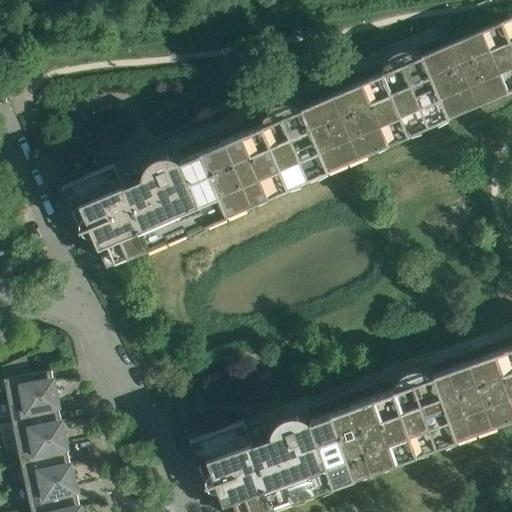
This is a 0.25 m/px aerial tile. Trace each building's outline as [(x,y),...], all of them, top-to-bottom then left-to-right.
[(511,15),(421,55),(411,59),(407,51),(408,50),(404,50),(401,50),(398,51),(396,52),(393,53),(391,54),(389,56),(387,59),(388,59),(391,67),(291,111),(287,102),(288,101),(284,101),(282,101),(279,102),(277,102),(273,105),(271,106),(269,108),(267,110),(268,111),(271,119),(184,156),(171,162),(167,153),(168,152),(165,152),(162,152),(158,153),(156,154),(153,156),(151,157),(148,160),(147,161),(147,162),(151,170),(123,183),(114,162),(62,185),(80,227),(90,223),(107,263),(511,89),(511,15)] [(511,345),(423,377),(420,369),(420,368),(416,367),(413,367),(410,368),(408,369),(405,370),(403,371),(401,373),(399,375),(400,376),(403,384),(300,421),(297,413),(297,412),(295,412),(292,412),(288,412),(285,413),(282,414),(280,416),(278,417),(276,420),(277,420),(280,429),(251,439),(243,419),(190,438),(206,482),(216,478),(227,511),(248,511),(511,417),(511,345)] [(8,400),(57,390),(55,380),(53,380),(51,369),(30,373),(26,356),(27,355),(27,354),(0,366),(1,367),(2,366),(4,378),(8,400)] [(59,412),(57,401),(59,401),(57,390),(8,400),(12,421),(59,412)] [(12,421),(17,443),(66,433),(63,422),(61,423),(59,412),(12,421)] [(68,454),(66,444),(68,443),(66,433),(17,443),(21,465),(68,454)] [(75,475),(72,465),(70,465),(68,454),(21,465),(26,486),(75,475)] [(77,497),(75,486),(77,485),(75,475),(26,486),(31,507),(77,497)] [(31,511),(82,511),(82,507),(80,507),(77,497),(31,507),(31,511)]
